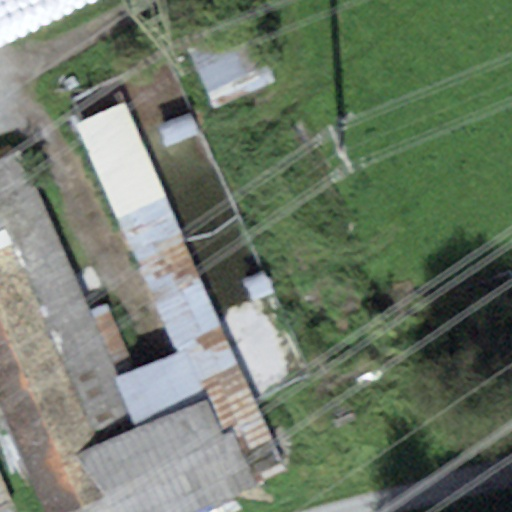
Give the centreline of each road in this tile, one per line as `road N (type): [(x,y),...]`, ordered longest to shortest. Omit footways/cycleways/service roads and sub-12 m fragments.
road 1 (track): [(0,72),(149,0)]
road 2 (track): [(371,511),(511,468)]
